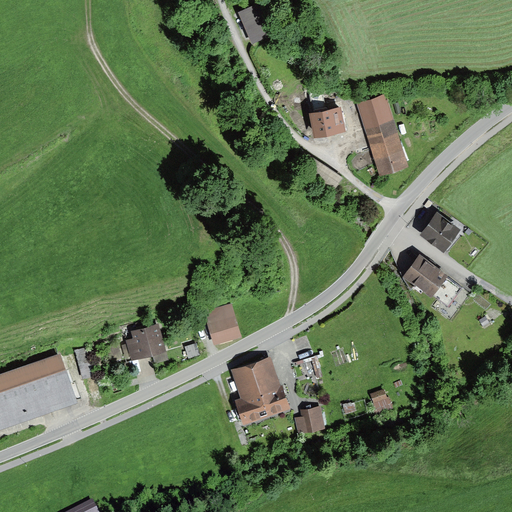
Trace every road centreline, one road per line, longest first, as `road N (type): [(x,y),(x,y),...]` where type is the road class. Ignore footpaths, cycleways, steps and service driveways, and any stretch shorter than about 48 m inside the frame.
road 1 (tertiary): [(0,457),(180,379),(311,310),(349,278),(451,152),(511,104)]
road 2 (track): [(289,322),(292,250),(267,214),(239,178),(194,158),(115,86),(91,39)]
road 3 (track): [(396,212),(297,141),(222,0)]
road 4 (track): [(390,220),(511,302)]
